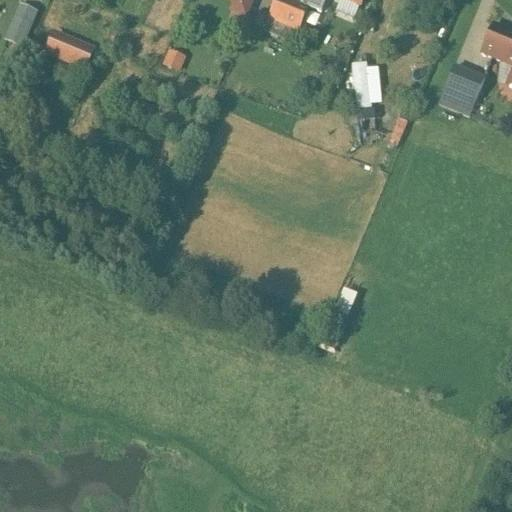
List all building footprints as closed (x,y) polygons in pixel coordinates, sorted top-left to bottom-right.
[(288,0),(276,0),(263,31),(294,44),(309,9),(288,0)] [(26,47),(40,12),(21,4),(7,40),(26,47)] [(511,31),(493,24),(481,51),(511,64),(511,31)] [(56,37),(48,56),(84,73),(93,53),(56,37)] [(163,67),(181,74),(187,58),(170,51),(163,67)] [(368,64),(352,66),(360,111),(376,109),(368,64)] [(438,102),(469,115),(485,79),(454,66),(438,102)]
